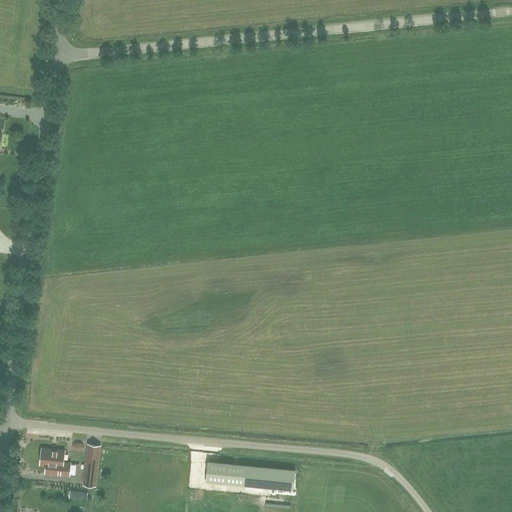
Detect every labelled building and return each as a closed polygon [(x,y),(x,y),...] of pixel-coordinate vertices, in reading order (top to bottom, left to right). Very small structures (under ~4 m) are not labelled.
[(101,445),(87,443),(82,484),(96,486),(101,445)] [(41,448),(40,464),(46,465),(45,472),(69,475),(69,463),(63,462),(64,450),(41,448)] [(296,465),(209,456),(207,476),(293,486),(296,465)] [(222,511),(223,495),(213,494),(214,494),(202,493),(203,492),(191,492),(192,470),(181,469),(169,468),(157,467),(145,466),(146,466),(135,465),(132,511),(222,511)] [(118,470),(118,505),(128,505),(128,470),(118,470)] [(335,488),(334,511),(341,511),(342,489),(335,488)] [(365,511),(369,492),(362,491),(358,511),(365,511)] [(226,495),(225,511),(233,511),(235,496),(226,495)] [(246,511),(248,497),(240,496),(237,511),(246,511)] [(287,496),(286,511),(294,511),(294,496),(287,496)] [(252,498),(250,511),(258,511),(260,498),(252,498)] [(269,511),(271,500),(263,499),(261,511),(269,511)]
